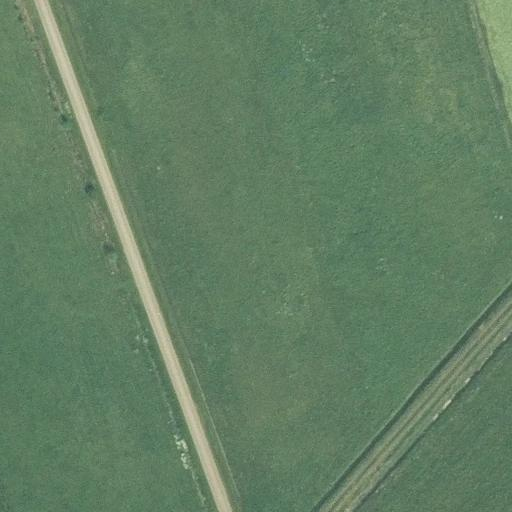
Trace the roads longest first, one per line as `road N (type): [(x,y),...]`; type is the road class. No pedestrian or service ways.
road 1 (unclassified): [(226,511),(42,0)]
road 2 (track): [(511,306),(324,511)]
